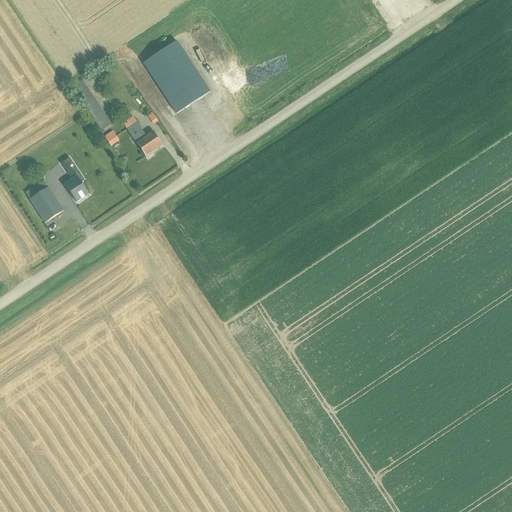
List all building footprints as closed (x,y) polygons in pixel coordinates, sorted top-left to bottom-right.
[(176,114),(210,92),(177,41),(143,63),(176,114)] [(82,80),(71,87),(101,131),(111,124),(82,80)] [(145,157),(162,145),(153,132),(146,137),(137,124),(127,130),(145,157)] [(112,132),(105,136),(112,145),(118,141),(112,132)] [(84,181),(69,158),(61,163),(71,180),(64,185),(76,203),(89,194),(81,183),(84,181)] [(48,188),(29,200),(45,223),(63,211),(48,188)]
